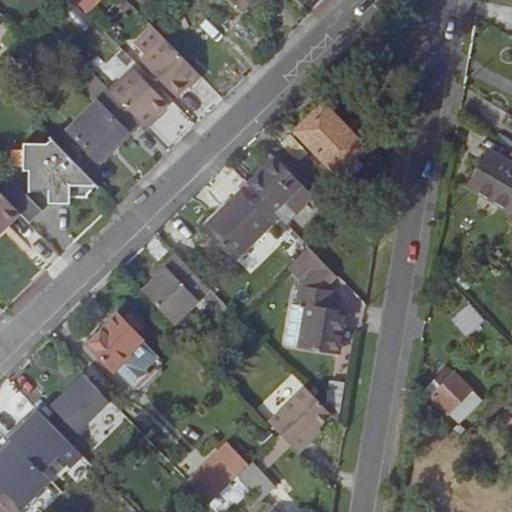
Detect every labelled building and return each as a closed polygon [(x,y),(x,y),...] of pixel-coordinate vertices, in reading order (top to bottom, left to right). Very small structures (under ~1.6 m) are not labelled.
[(85,0),(84,1),(92,9),(100,0),(85,0)] [(259,0),(247,0),(242,5),(247,11),(259,0)] [(148,59),(160,71),(175,86),(186,97),(197,87),(199,88),(210,78),(170,36),(148,59)] [(117,56),(102,70),(113,81),(127,67),(117,56)] [(120,92),(117,88),(95,65),(80,79),(106,105),(120,92)] [(166,116),(178,105),(167,94),(151,78),(139,67),(117,88),(120,92),(150,123),(156,129),(168,118),(166,116)] [(175,86),(160,71),(151,78),(167,94),(175,86)] [(150,123),(120,92),(106,105),(79,133),(109,163),(150,123)] [(362,161),(372,151),(329,105),(300,132),(343,179),(347,175),(362,161)] [(315,159),(297,139),(287,149),(305,168),(315,159)] [(93,194),(103,184),(64,143),(55,151),(34,151),(32,172),(39,173),(39,194),(57,195),(57,206),(79,206),(79,199),(93,199),(93,194)] [(475,182),(511,206),(511,159),(496,148),(475,182)] [(355,184),(370,170),(362,161),(347,175),(355,184)] [(321,202),(285,163),(258,189),(294,227),(321,202)] [(122,187),(131,178),(117,165),(109,174),(122,187)] [(51,214),(21,181),(8,193),(25,212),(39,226),(51,214)] [(11,226),(25,212),(8,193),(0,185),(0,226),(7,221),(11,226)] [(240,262),(278,226),(249,195),(211,231),(240,262)] [(0,226),(0,236),(11,226),(7,221),(0,226)] [(340,274),(315,248),(294,269),(305,281),(316,272),(328,285),(340,274)] [(161,271),(180,253),(176,249),(157,266),(161,271)] [(212,286),(180,253),(161,271),(148,283),(180,316),(202,295),(212,286)] [(337,309),(340,290),(306,284),(303,302),(311,303),(304,348),(343,356),(350,311),(337,309)] [(230,305),(212,286),(202,295),(221,315),(230,305)] [(473,340),(492,324),(477,307),(459,323),(473,340)] [(144,341),(145,340),(139,333),(128,322),(122,314),(92,343),(119,372),(134,388),(147,386),(162,371),(159,358),(144,341)] [(147,327),(136,315),(128,322),(139,333),(147,327)] [(58,404),(83,431),(115,400),(90,374),(58,404)] [(481,395),(463,376),(434,405),(451,422),(456,418),(481,395)] [(344,400),(344,381),(331,381),(331,401),(344,400)] [(314,438),(336,416),(309,387),(274,420),(289,435),(305,452),(317,441),(314,438)] [(465,429),(491,405),(481,395),(456,418),(465,429)] [(72,436),(52,416),(42,425),(62,445),(72,436)] [(2,474),(0,475),(0,498),(5,503),(63,448),(62,445),(42,425),(40,423),(8,452),(17,460),(2,474)] [(254,468),(256,466),(233,443),(194,481),(216,504),(254,468)] [(8,452),(0,459),(0,471),(2,474),(17,460),(8,452)] [(261,506),(276,493),(254,468),(216,504),(223,511),(233,511),(252,496),(261,506)] [(0,511),(13,511),(5,503),(0,498),(0,511)]
